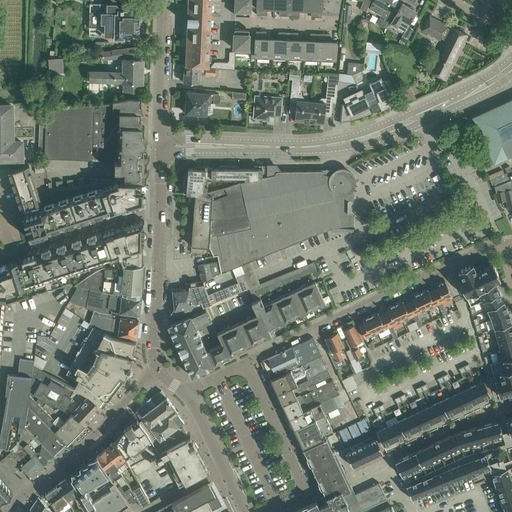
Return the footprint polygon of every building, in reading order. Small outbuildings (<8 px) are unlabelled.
[(115,0),(100,0),(101,4),(99,4),(90,4),(89,34),(105,35),(114,35),(114,38),(124,38),(124,35),(139,35),(139,23),(139,21),(142,19),(142,14),(139,12),(140,10),(131,10),(131,8),(129,8),(129,10),(126,10),(126,9),(119,9),(119,7),(116,4),(115,0)] [(189,0),(188,14),(186,65),(208,67),(210,27),(211,15),(211,0),(189,0)] [(257,8),(257,0),(235,0),(235,15),(245,16),(245,13),(250,14),(250,7),(257,8)] [(273,8),(273,0),(257,0),(257,8),(257,14),(267,15),(267,8),(273,8)] [(289,16),(289,0),(273,0),(273,8),(279,8),(279,15),(289,16)] [(305,9),(305,0),(289,0),(289,16),(299,16),(299,9),(305,9)] [(322,17),(322,0),(305,0),(305,9),(311,10),(311,17),(322,17)] [(362,0),(363,0),(359,10),(366,13),(370,0),(362,0)] [(384,28),(388,21),(393,13),(386,9),(390,0),(374,0),(369,9),(382,16),(377,24),(384,28)] [(409,24),(411,20),(416,11),(403,3),(395,16),(396,16),(391,25),(396,28),(397,27),(405,31),(402,36),(408,39),(414,29),(408,25),(409,24)] [(421,31),(441,40),(448,25),(429,15),(421,31)] [(433,54),(425,69),(429,71),(445,79),(468,35),(452,26),(436,56),(433,54)] [(249,38),(249,31),(245,31),(245,29),(234,29),(234,48),(236,49),(235,52),(235,53),(252,53),(251,58),(255,58),(256,38),(249,38)] [(272,39),(266,38),(266,32),(256,31),(256,38),(255,58),(271,59),(272,39)] [(287,60),(288,33),(278,32),(278,39),(272,39),(271,59),(287,60)] [(304,40),(298,40),(298,33),(288,33),(287,60),(303,60),(304,40)] [(319,61),(320,34),(310,33),(310,40),(304,40),(303,60),(319,61)] [(337,41),(330,41),(331,34),(320,34),(319,61),(336,62),(337,41)] [(103,59),(134,55),(133,47),(112,50),(113,52),(103,53),(103,59)] [(235,53),(235,52),(229,51),(229,61),(227,62),(215,62),(211,66),(211,67),(235,69),(235,53)] [(50,73),(64,72),(63,58),(49,59),(50,73)] [(143,60),(133,59),(124,59),(124,66),(116,66),(116,72),(107,72),(91,71),(88,71),(87,81),(91,81),(107,82),(107,81),(123,81),(123,90),(124,91),(124,92),(142,93),(142,91),(141,91),(141,83),(142,83),(143,60)] [(352,75),(362,70),(363,70),(364,64),(348,62),(347,74),(352,75)] [(208,68),(208,67),(186,65),(186,66),(184,66),(184,82),(200,83),(200,75),(215,76),(216,68),(208,68)] [(352,75),(356,84),(358,83),(361,81),(362,79),(363,78),(363,76),(363,74),(363,73),(362,72),(362,70),(352,75)] [(300,80),(301,75),(290,74),(289,79),(292,79),(290,102),(289,112),(290,112),(290,109),(296,109),(295,121),(304,122),(304,120),(309,120),(311,101),(304,101),(304,98),(301,94),(299,94),(300,80)] [(338,81),(339,75),(328,74),(328,77),(326,98),(322,97),(319,100),(319,102),(311,101),(309,120),(315,121),(315,123),(324,124),(325,112),(331,113),(330,116),(331,116),(333,100),(335,100),(335,102),(336,102),(338,84),(338,81)] [(396,91),(391,82),(389,77),(382,80),(381,78),(369,83),(373,91),(371,92),(373,98),(379,96),(381,100),(378,101),(382,110),(387,107),(388,107),(388,106),(389,105),(390,104),(390,103),(390,102),(390,101),(389,100),(388,97),(390,96),(388,92),(394,89),(395,91),(396,91)] [(373,98),(371,92),(365,95),(362,88),(343,97),(346,103),(342,105),(341,113),(340,123),(340,122),(341,120),(344,119),(349,118),(356,117),(360,115),(364,114),(369,113),(372,111),(373,113),(374,113),(373,111),(380,107),(381,109),(379,110),(380,110),(382,110),(378,101),(381,100),(379,96),(373,98)] [(219,94),(210,93),(187,91),(186,104),(184,104),(184,111),(186,111),(186,113),(209,115),(212,113),(213,103),(218,103),(220,102),(220,96),(219,94)] [(232,98),(246,100),(247,92),(233,91),(232,98)] [(419,91),(406,96),(409,103),(422,97),(419,91)] [(281,116),(281,106),(282,98),(256,96),(255,108),(254,118),(263,119),(263,120),(269,120),(270,115),(281,116)] [(46,111),(44,158),(77,160),(92,160),(92,154),(93,146),(99,146),(98,160),(115,161),(115,171),(121,171),(121,180),(146,181),(147,154),(144,154),(145,127),(141,126),(142,99),(132,98),(129,98),(124,99),(113,100),(94,103),(79,106),(46,111)] [(511,101),(477,118),(477,119),(495,159),(496,159),(511,152),(511,101)] [(0,105),(0,158),(22,158),(21,141),(12,142),(11,105),(0,105)] [(42,204),(42,203),(29,165),(29,164),(26,165),(8,171),(12,182),(14,188),(15,192),(17,197),(18,202),(20,207),(21,210),(11,214),(0,217),(0,502),(0,503),(2,501),(2,500),(4,499),(4,500),(6,498),(10,494),(11,494),(13,492),(10,490),(5,484),(6,484),(5,483),(4,483),(0,478),(0,363),(3,320),(4,320),(63,301),(72,285),(78,274),(103,266),(107,265),(106,260),(110,259),(111,268),(123,266),(134,265),(143,265),(143,264),(143,247),(143,240),(144,240),(144,231),(144,229),(144,222),(144,221),(143,221),(142,222),(136,224),(136,223),(134,224),(132,225),(130,225),(130,226),(123,228),(123,227),(123,228),(122,224),(121,223),(120,220),(118,215),(118,214),(117,211),(117,210),(120,209),(120,210),(121,209),(126,207),(126,208),(128,208),(130,207),(131,207),(132,207),(132,206),(139,204),(141,204),(140,204),(143,203),(145,203),(145,189),(145,182),(146,182),(146,181),(121,180),(121,181),(119,181),(118,181),(118,183),(100,188),(99,189),(83,191),(53,200),(45,203),(42,204)] [(184,176),(183,194),(195,194),(195,195),(207,195),(207,192),(208,181),(237,181),(237,183),(240,182),(262,177),(262,165),(257,165),(257,168),(212,168),(212,167),(205,166),(205,169),(188,168),(188,173),(184,176)] [(193,233),(191,235),(192,240),(192,245),(191,245),(191,246),(201,246),(203,247),(209,247),(209,246),(214,256),(218,255),(219,261),(221,272),(221,273),(241,265),(251,261),(255,259),(256,259),(259,257),(264,255),(269,253),(273,251),(279,249),(307,238),(315,234),(318,233),(321,232),(324,231),(327,230),(330,229),(332,229),(333,229),(335,228),(337,228),(339,228),(355,228),(355,227),(347,227),(347,223),(351,223),(352,205),(348,205),(348,192),(349,191),(351,190),(352,189),(353,187),(354,186),(355,184),(355,182),(355,180),(354,178),(354,176),(353,175),(352,174),(352,173),(351,172),(350,171),(348,170),(346,169),(343,169),(341,169),(339,169),(336,170),(335,171),(333,173),(331,171),(324,171),(323,171),(322,170),(321,170),(278,171),(277,171),(276,172),(275,172),(275,173),(275,174),(269,176),(269,167),(268,167),(265,165),(264,165),(262,165),(262,177),(240,182),(237,183),(226,187),(207,192),(207,195),(195,195),(195,203),(193,205),(194,210),(194,211),(192,212),(194,218),(192,220),(193,225),(191,227),(192,233),(193,233)] [(489,175),(493,183),(506,178),(503,169),(489,175)] [(52,188),(51,182),(48,182),(49,191),(49,193),(50,193),(111,185),(110,181),(110,179),(89,178),(89,184),(85,184),(84,178),(78,178),(78,185),(74,185),(73,179),(67,180),(67,186),(63,187),(62,180),(56,181),(57,188),(52,188)] [(511,188),(496,192),(498,202),(506,200),(508,209),(511,208),(511,188)] [(260,284),(255,273),(251,261),(241,265),(244,272),(235,276),(238,282),(227,287),(209,294),(203,281),(202,281),(189,283),(186,283),(186,287),(174,289),(174,288),(172,289),(172,293),(173,293),(173,294),(172,294),(174,304),(175,308),(170,310),(171,317),(172,317),(172,319),(176,318),(188,313),(187,311),(192,311),(192,309),(194,308),(195,310),(249,288),(260,284)] [(221,272),(219,261),(209,263),(199,265),(202,281),(203,281),(212,277),(211,276),(221,272)] [(264,306),(262,301),(258,291),(261,289),(263,292),(269,290),(268,287),(272,285),(273,288),(279,286),(278,283),(282,281),(283,284),(289,281),(288,278),(292,277),(293,280),(299,277),(298,274),(302,273),(303,276),(309,273),(308,270),(312,268),(314,271),(317,270),(313,262),(260,284),(249,288),(255,301),(251,302),(257,314),(217,333),(222,344),(207,351),(214,366),(230,358),(229,356),(261,340),(272,335),(271,334),(274,333),(273,330),(326,305),(315,282),(264,306)] [(142,293),(144,265),(144,264),(143,265),(134,265),(123,266),(111,268),(105,268),(104,268),(97,271),(86,278),(76,285),(78,286),(79,286),(115,293),(123,294),(123,295),(134,296),(132,298),(141,299),(141,298),(140,298),(140,293),(142,293)] [(493,264),(477,271),(473,264),(470,265),(461,269),(461,270),(458,271),(462,278),(458,280),(460,284),(466,297),(466,296),(471,306),(474,305),(483,300),(489,297),(485,288),(495,283),(501,280),(498,274),(495,267),(493,264)] [(453,297),(445,281),(437,285),(438,287),(433,289),(440,303),(442,302),(453,297)] [(495,283),(485,288),(489,297),(500,292),(495,283)] [(115,293),(79,286),(78,286),(77,288),(69,301),(94,310),(102,313),(117,314),(117,312),(140,315),(141,299),(132,298),(134,296),(123,295),(123,294),(115,293)] [(428,289),(420,293),(428,309),(438,304),(440,303),(433,289),(429,291),(428,289)] [(500,292),(489,297),(483,300),(487,310),(504,302),(499,293),(500,292)] [(420,293),(412,296),(413,299),(409,301),(415,315),(417,314),(428,309),(420,293)] [(403,300),(395,304),(403,321),(413,316),(415,315),(409,301),(404,303),(403,300)] [(491,319),(509,312),(504,302),(487,310),(491,319)] [(395,304),(387,308),(388,310),(384,312),(390,326),(392,325),(403,321),(395,304)] [(63,314),(71,318),(73,311),(65,308),(63,314)] [(196,329),(204,325),(212,322),(206,309),(168,326),(192,376),(214,366),(207,351),(196,329)] [(117,314),(102,313),(94,310),(89,323),(93,326),(100,331),(111,336),(122,337),(133,338),(136,339),(139,320),(121,318),(116,317),(117,314)] [(384,312),(379,315),(378,312),(370,316),(378,332),(388,327),(390,326),(384,312)] [(511,323),(511,321),(509,312),(491,319),(494,329),(511,323)] [(378,332),(370,316),(362,320),(363,322),(359,324),(365,338),(378,332)] [(497,339),(511,334),(511,323),(494,329),(495,329),(497,339)] [(363,343),(359,333),(354,324),(343,330),(348,339),(346,339),(350,349),(346,351),(350,361),(363,355),(358,346),(363,343)] [(136,343),(136,342),(133,341),(133,338),(122,337),(111,336),(100,331),(93,326),(66,374),(78,380),(74,387),(90,396),(89,396),(103,406),(103,407),(104,406),(103,406),(107,400),(108,401),(108,400),(112,394),(113,394),(113,393),(115,391),(115,390),(120,384),(124,379),(125,379),(125,378),(128,372),(129,371),(128,371),(131,365),(131,364),(133,357),(134,357),(132,356),(134,351),(134,350),(136,343)] [(332,352),(329,353),(334,363),(337,361),(342,359),(344,358),(339,348),(344,346),(342,341),(337,332),(325,338),(330,347),(332,352)] [(511,334),(497,339),(500,349),(511,346),(511,334)] [(38,335),(36,348),(43,349),(44,344),(45,344),(47,336),(38,335)] [(322,356),(320,352),(313,337),(262,361),(271,379),(321,356),(322,356)] [(511,346),(500,349),(503,359),(505,359),(511,357),(511,346)] [(331,376),(328,370),(321,356),(271,379),(294,428),(325,414),(338,408),(333,397),(340,394),(333,380),(324,384),(310,391),(308,387),(331,376)] [(498,392),(500,396),(508,394),(509,398),(511,397),(511,367),(509,358),(505,360),(505,359),(503,359),(491,363),(490,363),(492,370),(494,369),(494,372),(493,372),(496,382),(495,382),(498,392)] [(34,361),(20,359),(18,375),(8,374),(2,428),(0,437),(0,450),(2,458),(1,458),(13,471),(19,465),(28,475),(31,475),(55,455),(54,454),(25,425),(25,418),(13,416),(17,389),(30,391),(32,377),(34,377),(39,369),(33,366),(34,361)] [(74,387),(61,380),(39,369),(34,377),(32,377),(30,391),(53,408),(55,404),(76,415),(86,424),(103,406),(89,396),(90,396),(74,387)] [(355,381),(352,375),(341,380),(344,386),(355,381)] [(491,396),(484,380),(473,386),(480,401),(491,396)] [(358,387),(355,381),(344,386),(347,392),(358,387)] [(480,401),(473,386),(462,391),(470,406),(480,401)] [(68,443),(86,424),(76,415),(55,404),(53,408),(30,391),(27,404),(68,443)] [(147,402),(137,409),(142,415),(142,416),(160,439),(154,443),(159,453),(188,437),(183,427),(186,424),(177,412),(178,411),(167,397),(166,397),(161,391),(152,398),(151,397),(146,401),(147,402)] [(470,406),(462,391),(452,396),(459,411),(470,406)] [(459,411),(452,396),(441,401),(448,416),(459,411)] [(448,416),(441,401),(430,406),(437,421),(448,416)] [(67,442),(68,443),(27,404),(25,418),(25,425),(54,454),(56,453),(55,452),(58,450),(59,451),(63,447),(63,446),(65,443),(66,444),(67,442)] [(437,421),(430,406),(420,411),(427,426),(437,421)] [(427,426),(420,411),(409,416),(416,431),(427,426)] [(303,448),(324,438),(324,437),(334,433),(325,414),(294,428),(303,448)] [(416,452),(395,461),(406,485),(412,499),(489,468),(491,474),(504,511),(511,511),(511,416),(506,419),(507,423),(509,432),(502,434),(499,421),(456,433),(416,452)] [(416,431),(409,416),(398,421),(405,436),(416,431)] [(339,430),(345,442),(371,429),(366,417),(339,430)] [(115,441),(114,442),(127,460),(136,475),(160,462),(160,461),(163,459),(164,459),(165,460),(179,487),(204,474),(209,471),(209,470),(208,471),(207,470),(208,469),(198,450),(197,450),(196,449),(197,448),(193,441),(192,442),(190,437),(188,438),(188,437),(159,453),(154,443),(147,432),(139,422),(137,420),(132,424),(132,423),(124,429),(115,441)] [(398,421),(388,426),(395,441),(405,436),(398,421)] [(388,426),(376,431),(384,446),(395,441),(388,426)] [(340,462),(337,455),(328,437),(324,438),(303,448),(320,483),(321,486),(322,486),(323,488),(329,502),(319,507),(316,501),(293,511),(394,511),(391,506),(377,511),(359,511),(387,499),(379,482),(355,494),(347,477),(340,462)] [(373,457),(383,453),(376,438),(366,443),(373,457)] [(114,442),(106,449),(118,467),(127,460),(114,442)] [(373,457),(366,443),(356,447),(363,462),(373,457)] [(363,462),(356,447),(346,452),(353,467),(363,462)] [(105,448),(96,455),(97,456),(111,475),(116,484),(118,483),(123,479),(125,479),(118,467),(106,449),(105,448)] [(72,477),(71,478),(79,492),(79,491),(90,511),(91,511),(116,511),(120,510),(129,503),(122,493),(116,484),(111,475),(97,456),(94,458),(89,460),(88,460),(88,463),(86,465),(81,467),(80,467),(80,470),(78,471),(72,473),(71,473),(72,477)] [(64,479),(57,485),(68,500),(73,496),(77,503),(77,504),(81,511),(88,511),(90,511),(79,491),(79,492),(71,478),(69,476),(67,477),(68,479),(66,480),(64,479)] [(140,483),(130,488),(137,500),(142,507),(150,503),(140,484),(140,483)] [(213,511),(212,509),(222,503),(212,484),(210,485),(209,483),(185,496),(154,511),(213,511)] [(46,492),(46,493),(58,509),(57,511),(58,510),(59,511),(74,511),(71,505),(67,500),(68,500),(57,485),(57,484),(56,485),(57,486),(47,493),(46,492)] [(130,488),(122,493),(129,503),(132,502),(133,503),(137,500),(130,488)] [(38,497),(30,509),(33,511),(59,511),(58,510),(57,511),(56,511),(53,511),(39,497),(38,497)]
